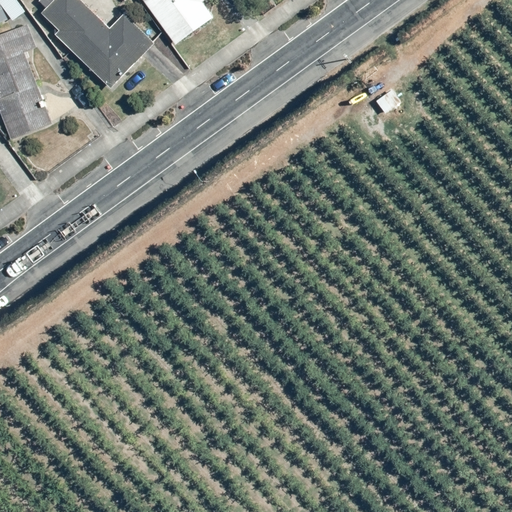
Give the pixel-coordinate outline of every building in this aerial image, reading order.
[(0,0),(0,20),(12,13),(13,16),(23,11),(16,0),(0,0)] [(116,29),(86,0),(61,0),(47,14),(66,32),(62,36),(119,89),(160,42),(130,16),(116,29)] [(213,0),(149,0),(182,45),(218,16),(209,3),(213,0)] [(42,50),(32,25),(0,37),(0,82),(7,100),(3,101),(18,141),(59,125),(31,53),(42,50)] [(406,103),(393,82),(368,98),(381,118),(406,103)]
